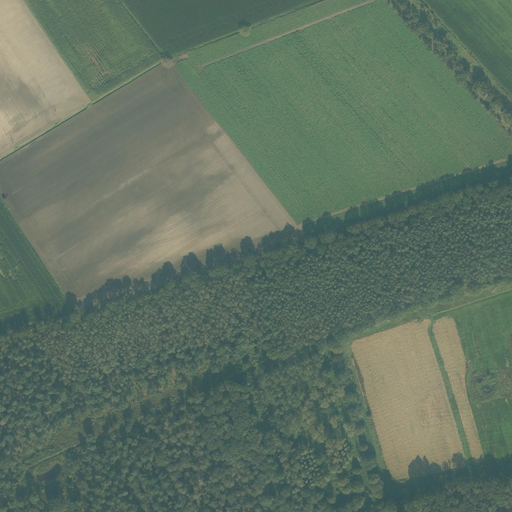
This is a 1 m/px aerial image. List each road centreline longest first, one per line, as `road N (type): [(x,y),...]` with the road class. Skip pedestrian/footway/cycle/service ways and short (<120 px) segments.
road 1 (track): [(0,339),(511,180)]
road 2 (track): [(511,275),(325,335)]
road 3 (track): [(392,0),(511,128)]
